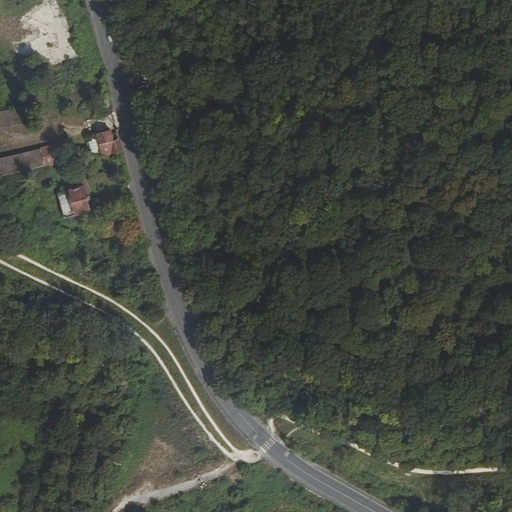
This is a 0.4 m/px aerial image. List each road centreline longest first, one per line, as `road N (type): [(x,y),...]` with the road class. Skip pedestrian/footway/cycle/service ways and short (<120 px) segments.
road 1 (tertiary): [(375,511),(269,444),(210,373),(153,231),(95,0)]
road 2 (unknown): [(0,143),(126,117)]
